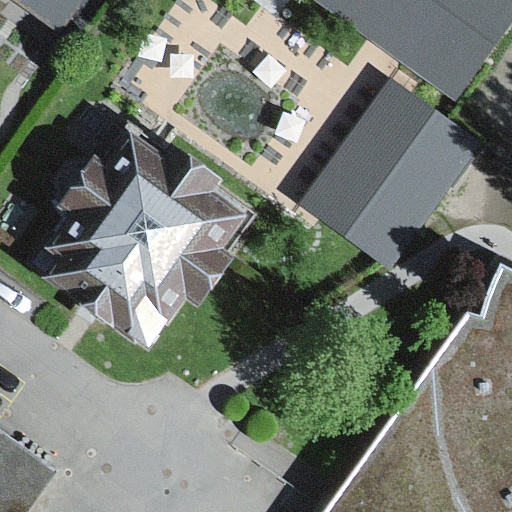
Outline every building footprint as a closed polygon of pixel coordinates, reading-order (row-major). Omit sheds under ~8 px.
[(14,0),(61,32),(83,0),(14,0)] [(511,16),(511,3),(506,0),(308,0),(451,102),(511,16)] [(478,149),(388,84),(297,209),(386,274),(478,149)] [(251,215),(128,129),(98,172),(84,162),(64,162),(50,182),(56,205),(49,216),(61,225),(32,267),(48,278),(40,288),(142,359),(178,308),(192,317),(229,264),(221,258),(251,215)] [(511,511),(511,285),(492,277),(474,328),(460,322),(324,511),(511,511)] [(0,511),(36,511),(57,481),(0,443),(0,511)]
